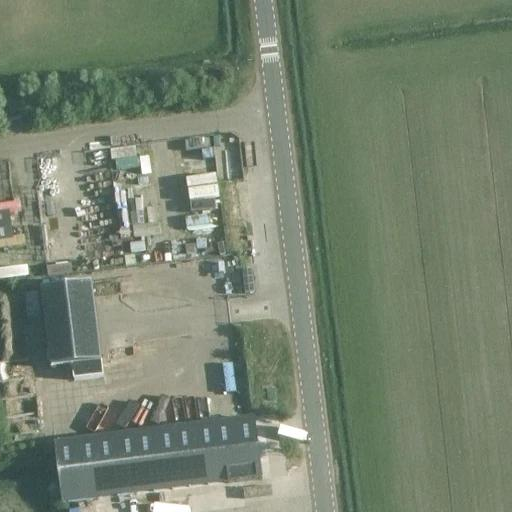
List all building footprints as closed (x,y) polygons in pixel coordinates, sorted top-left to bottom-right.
[(111,149),(111,160),(137,158),(137,148),(111,149)] [(108,154),(99,155),(100,167),(109,166),(108,154)] [(51,160),(40,161),(43,181),(54,179),(51,160)] [(117,193),(120,239),(130,238),(127,192),(117,193)] [(0,204),(0,245),(22,243),(19,220),(17,220),(14,202),(0,204)] [(28,267),(0,268),(0,280),(28,279),(28,267)] [(251,271),(242,272),(245,295),(254,294),(251,271)] [(103,379),(92,285),(40,291),(50,370),(73,367),(75,383),(103,379)] [(253,420),(55,445),(63,506),(261,480),(253,420)]
